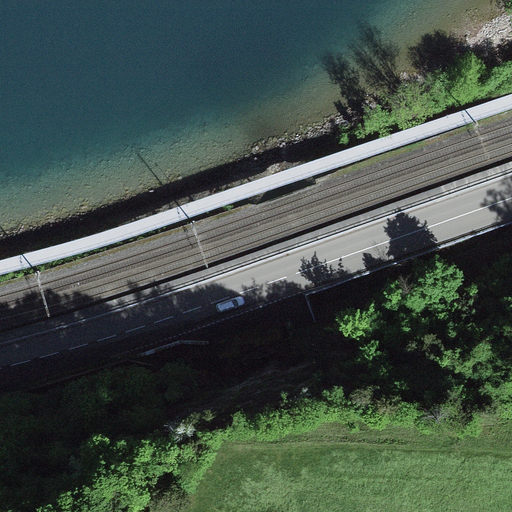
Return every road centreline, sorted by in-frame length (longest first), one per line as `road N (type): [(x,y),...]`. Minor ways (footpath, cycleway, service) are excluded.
road 1 (primary): [(511,198),(0,368)]
road 2 (track): [(0,266),(511,100)]
